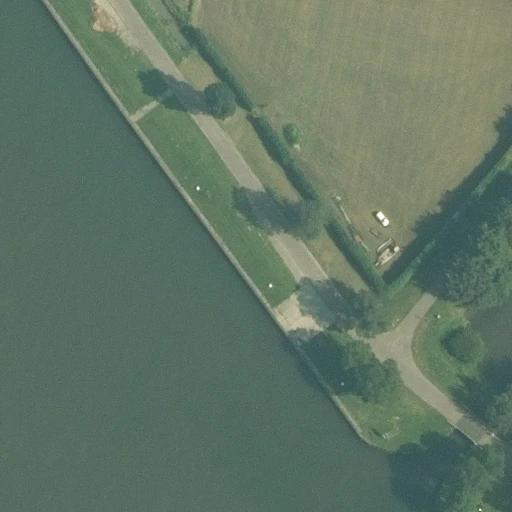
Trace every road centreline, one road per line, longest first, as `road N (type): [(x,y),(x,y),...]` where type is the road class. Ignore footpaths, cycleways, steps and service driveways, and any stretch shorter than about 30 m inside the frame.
road 1 (unclassified): [(382,355),(332,299),(119,0)]
road 2 (unclassified): [(382,355),(511,193)]
road 3 (unclassified): [(511,469),(382,355)]
